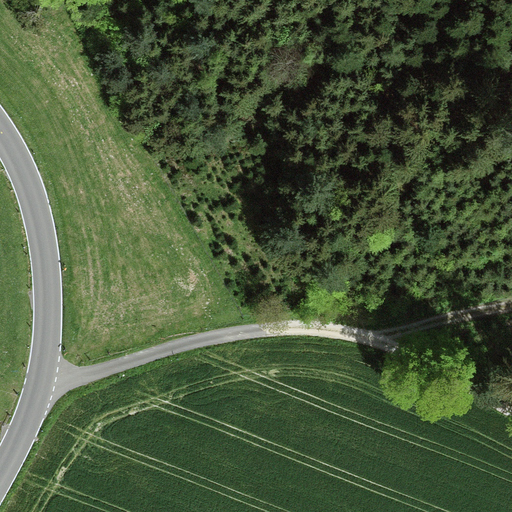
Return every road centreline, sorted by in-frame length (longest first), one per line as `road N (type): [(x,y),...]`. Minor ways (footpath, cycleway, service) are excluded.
road 1 (track): [(511,406),(425,356),(352,334),(287,332),(225,334),(39,393)]
road 2 (tertiary): [(0,478),(39,393),(47,320),(43,248),(28,191),(0,134)]
road 3 (track): [(511,305),(440,318),(382,342)]
